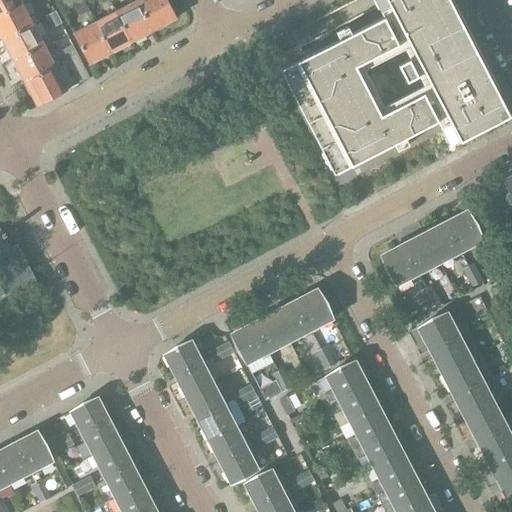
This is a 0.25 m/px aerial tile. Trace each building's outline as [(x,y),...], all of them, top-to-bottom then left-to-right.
[(19,0),(0,0),(0,13),(21,3),(19,0)] [(82,0),(72,5),(78,16),(87,11),(82,0)] [(154,30),(138,0),(116,11),(132,41),(134,40),(134,42),(145,36),(144,34),(154,30)] [(138,0),(154,30),(155,29),(155,31),(166,25),(165,23),(176,18),(166,0),(138,0)] [(482,64),(485,62),(485,61),(481,62),(482,63),(471,68),(446,20),(457,14),(457,15),(460,13),(459,12),(456,13),(455,11),(454,11),(443,6),(441,2),(441,0),(386,0),(392,12),(282,69),(284,72),(285,72),(296,77),(298,81),(295,93),(296,96),(293,98),(294,99),(298,97),(322,144),(319,146),(319,148),(322,146),(324,149),(335,154),(337,158),(335,170),(334,170),(336,173),(447,117),(460,142),(509,116),(495,88),(494,88),(483,83),(481,79),(483,67),(484,67),(482,64)] [(0,34),(2,39),(32,23),(21,3),(0,13),(0,34)] [(132,41),(116,11),(95,23),(110,52),(113,51),(113,52),(124,47),(123,45),(132,41)] [(61,23),(55,12),(43,18),(48,29),(61,23)] [(14,62),(44,47),(32,23),(2,39),(4,43),(3,44),(8,55),(10,54),(14,62)] [(110,52),(95,23),(73,34),(88,64),(92,62),(93,63),(103,58),(102,56),(110,52)] [(60,51),(65,61),(77,54),(72,45),(60,51)] [(24,82),(54,67),(44,47),(14,62),(15,64),(13,65),(19,76),(20,75),(24,82)] [(78,85),(89,79),(77,54),(65,61),(78,85)] [(37,106),(66,91),(54,67),(24,82),(26,85),(25,86),(30,97),(31,96),(37,106)] [(511,172),(501,178),(511,199),(511,172)] [(451,217),(443,222),(459,251),(482,240),(467,211),(452,218),(451,217)] [(437,226),(423,233),(438,262),(459,251),(443,222),(437,225),(437,226)] [(0,231),(0,283),(5,294),(4,295),(5,296),(35,280),(34,279),(16,246),(17,246),(16,245),(9,249),(3,237),(5,235),(4,232),(1,234),(0,231)] [(438,262),(423,233),(409,241),(409,240),(401,244),(417,274),(438,262)] [(395,285),(417,274),(401,244),(394,247),(395,248),(380,256),(395,285)] [(462,270),(466,279),(476,274),(472,265),(462,270)] [(481,282),(476,274),(466,279),(471,287),(481,282)] [(511,299),(503,283),(490,290),(501,310),(511,304),(511,299)] [(420,292),(425,300),(434,295),(430,287),(420,292)] [(294,300),(310,329),(332,318),(317,289),(302,297),(302,296),(294,300)] [(439,304),(434,295),(425,300),(429,309),(439,304)] [(287,304),(273,312),(288,340),(310,329),(294,300),(287,304)] [(42,310),(40,306),(39,305),(33,308),(36,315),(43,311),(42,310)] [(259,318),(252,322),(267,352),(288,340),(273,312),(260,319),(259,318)] [(445,313),(417,327),(429,351),(466,332),(461,322),(452,327),(445,313)] [(230,334),(245,363),(267,352),(252,322),(244,326),(245,327),(230,334)] [(466,332),(429,351),(441,374),(469,360),(463,347),(472,343),(466,332)] [(163,354),(176,378),(202,364),(190,341),(190,340),(163,354)] [(224,357),(233,353),(228,343),(219,347),(224,357)] [(325,346),(320,349),(315,351),(320,360),(329,356),(325,346)] [(224,357),(219,347),(210,352),(215,362),(224,357)] [(320,360),(324,369),(334,364),(329,356),(320,360)] [(315,397),(320,407),(366,384),(354,360),(316,380),(322,394),(315,397)] [(469,360),(441,374),(453,397),(490,377),(485,367),(475,372),(469,360)] [(176,378),(187,399),(213,385),(202,364),(176,378)] [(278,382),(287,378),(282,369),(273,373),(276,380),(278,382)] [(490,377),(453,397),(465,419),(493,405),(502,400),(490,377)] [(278,382),(282,391),(292,386),(287,378),(278,382)] [(282,391),(278,382),(276,380),(259,388),(265,400),(282,391)] [(349,422),(378,407),(366,384),(320,407),(326,418),(343,409),(349,422)] [(213,385),(187,399),(198,420),(224,406),(213,385)] [(246,400),(254,395),(250,385),(241,390),(246,400)] [(246,400),(241,390),(232,395),(237,404),(246,400)] [(277,400),(285,415),(292,412),(285,396),(277,400)] [(71,411),(82,433),(107,419),(96,398),(71,411)] [(493,405),(465,419),(477,442),(495,433),(511,424),(511,419),(508,413),(499,418),(493,405)] [(198,420),(209,441),(235,428),(224,406),(198,420)] [(340,426),(352,449),(390,430),(378,407),(349,422),(340,426)] [(119,442),(114,433),(107,419),(82,433),(93,456),(119,442)] [(511,424),(495,433),(477,442),(489,465),(511,453),(511,442),(510,438),(511,437),(511,424)] [(209,441),(220,463),(246,449),(235,428),(209,441)] [(268,444),(277,439),(272,429),(263,434),(268,444)] [(372,467),(401,452),(390,430),(352,449),(363,472),(372,467)] [(22,438),(15,442),(30,472),(51,461),(36,432),(22,440),(22,438)] [(268,444),(263,434),(254,438),(259,448),(268,444)] [(58,440),(63,450),(72,445),(67,435),(58,440)] [(58,440),(49,444),(54,454),(63,450),(58,440)] [(0,451),(0,466),(8,483),(30,472),(15,442),(7,446),(7,448),(0,451)] [(105,477),(130,464),(119,442),(93,456),(105,477)] [(246,449),(220,463),(231,484),(257,471),(246,449)] [(401,452),(372,467),(379,479),(370,484),(375,494),(413,475),(401,452)] [(511,453),(489,465),(501,488),(511,482),(511,453)] [(141,485),(130,464),(105,477),(115,498),(141,485)] [(313,469),(319,482),(327,478),(321,465),(313,469)] [(0,487),(8,483),(0,466),(0,487)] [(270,470),(244,484),(255,505),(282,492),(270,470)] [(308,473),(300,477),(305,488),(314,483),(308,473)] [(413,475),(375,494),(380,505),(389,500),(395,511),(396,511),(425,497),(413,475)] [(305,488),(300,477),(291,482),(296,492),(305,488)] [(81,483),(85,493),(94,488),(90,478),(81,483)] [(35,495),(45,490),(41,481),(31,486),(35,495)] [(511,482),(501,488),(503,492),(511,509),(511,482)] [(81,483),(72,488),(76,497),(85,493),(81,483)] [(115,498),(122,511),(141,511),(152,506),(141,485),(115,498)] [(35,495),(40,504),(50,499),(45,490),(35,495)] [(291,511),(282,492),(255,505),(258,511),(291,511)] [(432,511),(425,497),(396,511),(432,511)] [(331,503),(335,511),(341,511),(346,510),(340,499),(331,503)]
